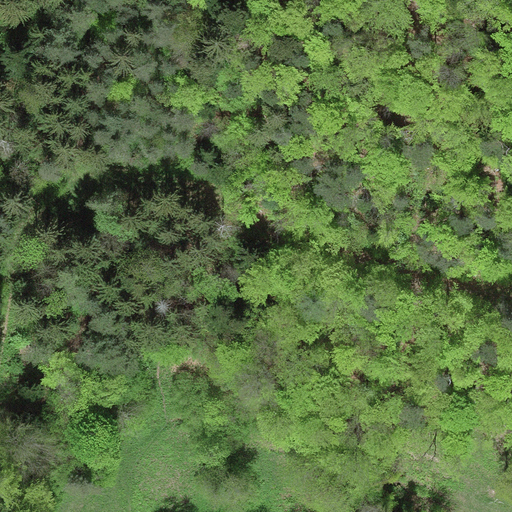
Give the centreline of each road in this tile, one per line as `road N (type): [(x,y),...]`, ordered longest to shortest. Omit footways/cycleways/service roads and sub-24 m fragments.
road 1 (track): [(265,229),(384,270),(511,291)]
road 2 (track): [(0,341),(12,256),(39,204),(81,176),(129,170)]
road 3 (track): [(129,170),(190,185),(265,229)]
